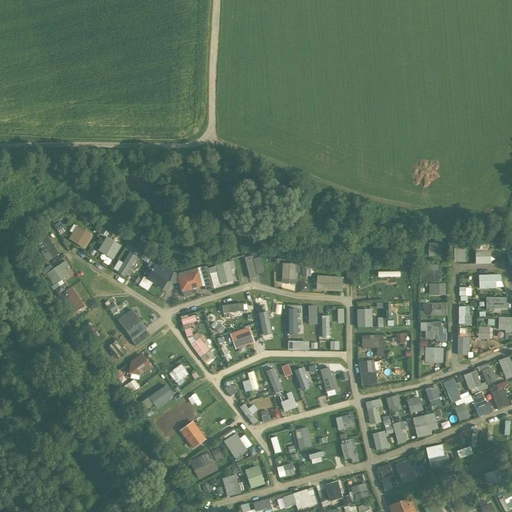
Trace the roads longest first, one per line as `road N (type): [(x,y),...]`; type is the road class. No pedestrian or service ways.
road 1 (track): [(511,222),(355,194),(208,139)]
road 2 (track): [(208,139),(0,146)]
road 3 (track): [(208,139),(229,234),(250,285)]
road 4 (track): [(215,0),(208,139)]
